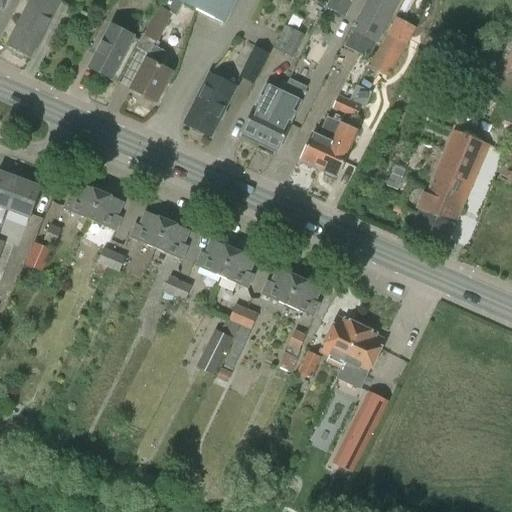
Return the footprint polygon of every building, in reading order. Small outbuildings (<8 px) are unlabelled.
[(58,2),(53,0),(32,0),(9,45),(13,48),(15,52),(22,55),(26,54),(30,56),(58,2)] [(163,0),(160,7),(173,13),(177,15),(184,2),(225,23),(236,0),(163,0)] [(354,0),(329,0),(325,8),(345,19),(354,0)] [(400,0),(369,0),(345,47),(360,55),(372,56),(400,0)] [(424,0),(404,0),(386,35),(388,36),(372,66),(391,77),(408,46),(401,43),(424,0)] [(173,13),(160,7),(159,6),(143,36),(157,44),(173,13)] [(511,16),(503,13),(497,25),(472,76),(511,94),(511,16)] [(112,79),(133,37),(111,26),(90,68),(98,72),(98,77),(107,81),(111,79),(112,79)] [(304,36),(284,26),(273,50),(293,59),(304,36)] [(156,102),(179,59),(154,47),(132,89),(156,102)] [(268,56),(254,48),(239,77),(254,85),(268,56)] [(442,61),(424,52),(417,67),(435,76),(442,61)] [(201,135),(205,133),(211,136),(235,88),(210,75),(186,123),(192,126),(193,131),(201,135)] [(349,102),(343,114),(355,120),(360,108),(364,109),(372,93),(356,86),(349,101),(349,102)] [(242,134),(260,143),(284,95),(267,87),(256,108),(255,108),(242,134)] [(301,103),(284,95),(260,143),(278,152),(291,125),(290,125),(301,103)] [(349,102),(349,101),(338,96),(332,109),(343,114),(349,102)] [(301,161),(319,169),(338,128),(326,123),(319,137),(313,135),(301,161)] [(350,134),(338,128),(319,169),(337,177),(349,150),(344,148),(350,134)] [(447,244),(489,147),(456,132),(427,196),(424,194),(416,210),(420,212),(412,229),(447,244)] [(511,143),(494,184),(498,186),(511,192),(511,143)] [(0,206),(8,209),(18,181),(0,174),(0,206)] [(40,190),(18,181),(8,209),(30,218),(40,190)] [(62,209),(88,220),(100,193),(78,184),(73,197),(68,195),(62,209)] [(122,203),(100,193),(88,220),(89,221),(114,232),(120,217),(116,216),(122,203)] [(129,238),(155,249),(167,222),(145,213),(140,224),(136,222),(129,238)] [(189,232),(167,222),(155,249),(181,261),(187,246),(183,245),(189,232)] [(61,230),(50,225),(43,241),(54,245),(61,230)] [(0,279),(4,280),(15,244),(0,239),(0,279)] [(195,267),(221,278),(233,251),(211,241),(206,252),(202,250),(195,267)] [(42,272),(51,251),(34,244),(26,265),(42,272)] [(96,264),(107,268),(119,273),(126,258),(103,248),(96,264)] [(255,260),(233,251),(221,278),(247,289),(254,273),(250,271),(255,260)] [(103,278),(107,268),(96,264),(92,274),(103,278)] [(261,295),(287,306),(298,279),(276,270),(272,281),(268,279),(261,295)] [(191,287),(169,277),(162,293),(164,294),(162,300),(171,304),(174,298),(185,302),(191,287)] [(321,289),(298,279),(287,306),(313,317),(320,301),(316,299),(321,289)] [(239,326),(241,327),(224,365),(234,369),(257,315),(235,305),(229,320),(226,319),(220,331),(234,337),(239,326)] [(341,361),(343,363),(344,363),(350,352),(360,329),(345,322),(344,324),(336,321),(321,352),(326,354),(323,359),(339,367),(341,361)] [(374,336),(360,329),(350,352),(344,363),(343,363),(338,374),(352,381),(358,370),(367,374),(382,342),(373,338),(374,336)] [(232,339),(214,330),(195,368),(213,377),(232,339)] [(306,336),(294,331),(287,347),(285,353),(284,353),(278,367),(291,372),(300,351),(299,351),(306,336)] [(321,358),(307,352),(298,373),(311,379),(321,358)] [(358,458),(386,403),(367,393),(339,449),(358,458)]
